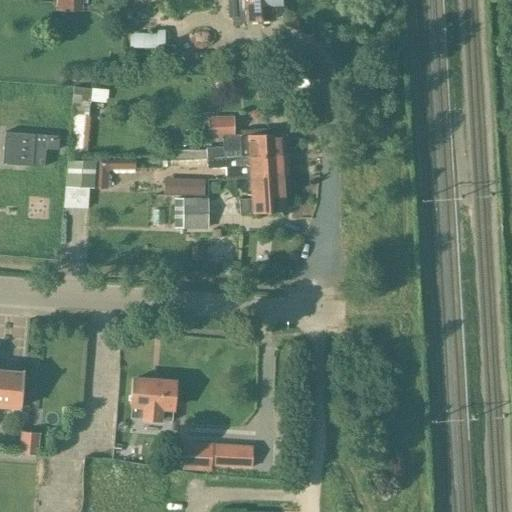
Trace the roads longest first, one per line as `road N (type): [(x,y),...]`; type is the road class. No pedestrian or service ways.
road 1 (unknown): [(315,311),(338,81),(312,56),(222,46)]
road 2 (unclassified): [(347,311),(0,287)]
